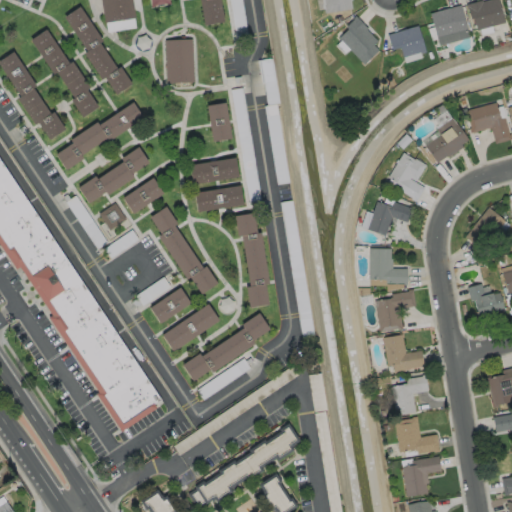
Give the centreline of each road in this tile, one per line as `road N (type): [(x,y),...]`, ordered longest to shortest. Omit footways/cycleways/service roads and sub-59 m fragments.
road 1 (residential): [(477,511),(434,263),(437,221)]
road 2 (primary): [(93,502),(0,365)]
